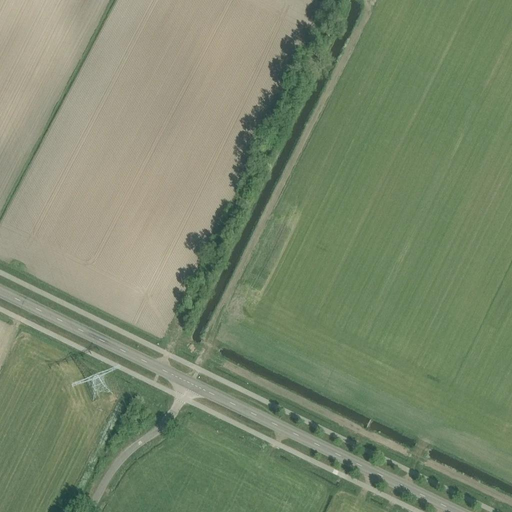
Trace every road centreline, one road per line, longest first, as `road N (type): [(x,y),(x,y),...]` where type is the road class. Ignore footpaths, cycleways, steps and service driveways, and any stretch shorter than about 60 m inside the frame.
road 1 (tertiary): [(456,511),(190,384)]
road 2 (tertiary): [(190,384),(0,290)]
road 3 (unclassified): [(90,511),(124,456),(161,429),(190,384)]
